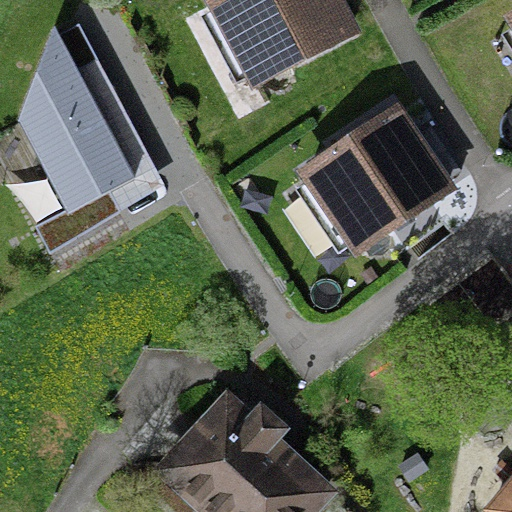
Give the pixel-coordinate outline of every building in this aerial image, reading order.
[(332,0),(219,0),(215,2),(257,82),(349,33),(332,0)] [(66,211),(35,228),(49,255),(120,212),(110,193),(134,181),(76,72),(98,61),(79,26),(57,37),(54,30),(19,123),(66,211)] [(395,116),(308,174),(358,248),(446,190),(395,116)] [(209,511),(306,511),(324,493),(269,444),(281,430),(261,412),(249,425),(228,404),(166,471),(209,511)] [(511,479),(498,496),(511,508),(511,479)]
